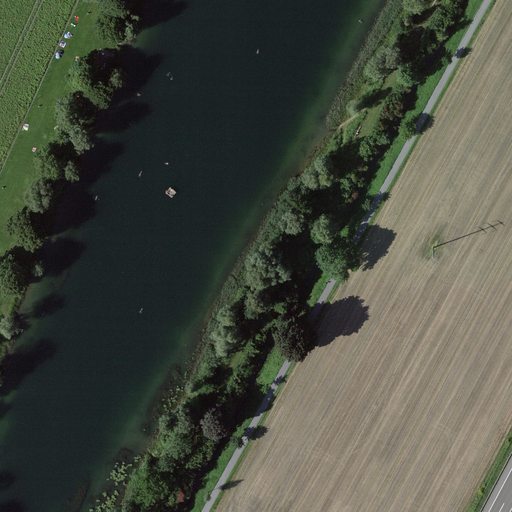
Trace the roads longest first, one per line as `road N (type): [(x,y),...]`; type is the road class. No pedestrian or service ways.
road 1 (track): [(156,511),(440,0)]
road 2 (track): [(488,0),(205,511)]
